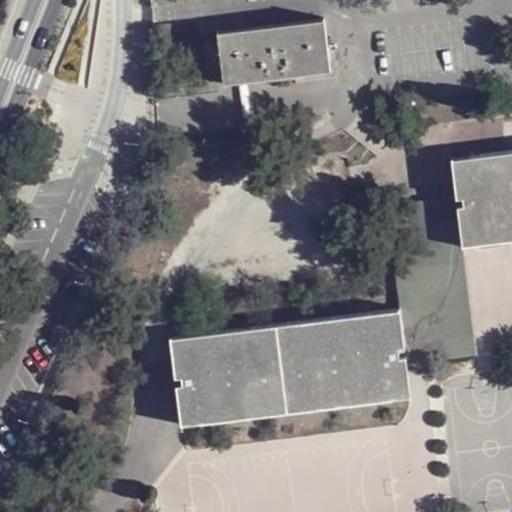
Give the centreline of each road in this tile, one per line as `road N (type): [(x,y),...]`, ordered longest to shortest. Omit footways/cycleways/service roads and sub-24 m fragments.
road 1 (residential): [(0,380),(112,111),(121,0)]
road 2 (tertiary): [(0,135),(58,0)]
